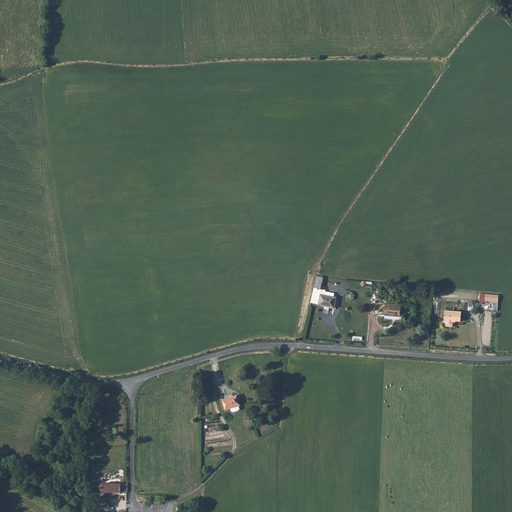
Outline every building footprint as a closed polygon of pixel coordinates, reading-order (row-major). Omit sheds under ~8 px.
[(317,277),(311,303),(319,305),(319,306),(335,309),(337,298),(333,298),(334,294),(325,293),(325,296),(321,296),(320,294),(324,278),(317,277)] [(401,304),(385,303),(384,314),(394,315),(394,316),(400,317),(401,304)] [(458,319),(459,310),(443,308),(442,320),(451,320),(451,319),(458,319)] [(238,406),(241,405),(237,395),(222,400),(225,410),(229,409),(231,412),(233,414),(237,412),(239,410),(238,406)] [(127,493),(127,484),(101,484),(101,493),(127,493)]
